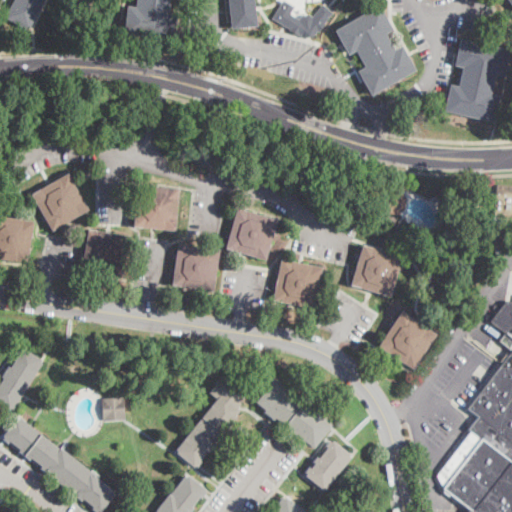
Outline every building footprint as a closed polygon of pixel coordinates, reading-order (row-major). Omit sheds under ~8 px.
[(42,0),(36,12),(26,29),(4,17),(13,0),(42,0)] [(170,0),(169,11),(176,12),(173,40),(123,34),(127,6),(135,7),(136,0),(170,0)] [(254,0),(257,25),(232,28),(229,0),(254,0)] [(333,13),(315,35),(303,37),(279,22),(285,11),(305,23),(309,23),(323,4),(333,13)] [(385,33),(394,49),(401,45),(415,70),(371,95),(357,71),(364,67),(355,51),(348,55),(335,30),(379,5),(392,29),(385,33)] [(507,60),(503,77),(495,75),(490,94),(499,96),(493,122),(444,111),(449,84),(458,86),(462,68),(454,66),(460,39),(509,50),(507,60)] [(212,151),(208,166),(176,157),(180,142),(212,151)] [(68,221),(51,230),(31,194),(68,173),(88,210),(68,221)] [(511,217),(506,217),(505,224),(493,222),(497,184),(511,185),(511,217)] [(178,189),(174,230),(132,226),(136,185),(178,189)] [(398,213),(398,214),(388,213),(381,206),(383,195),(386,192),(390,190),(402,191),(406,198),(404,210),(398,213)] [(276,220),(265,260),(225,248),(236,208),(276,220)] [(28,258),(27,263),(0,259),(0,217),(33,222),(28,258)] [(127,235),(121,277),(81,271),(87,229),(127,235)] [(218,250),(212,291),(170,284),(176,243),(218,250)] [(402,256),(390,297),(350,284),(362,244),(402,256)] [(321,268),(312,307),(271,299),(279,261),(280,259),(321,268)] [(511,511),(466,511),(469,509),(443,490),(436,475),(470,431),(468,429),(478,416),(467,408),(511,351),(499,341),(504,333),(490,321),(505,301),(511,302),(511,511)] [(435,335),(412,369),(377,346),(400,311),(435,335)] [(23,348),(41,360),(39,362),(41,363),(10,410),(0,403),(0,383),(3,379),(0,377),(8,366),(10,367),(17,355),(15,354),(19,348),(21,350),(23,348)] [(227,426),(225,429),(224,428),(216,438),(218,439),(210,449),(210,450),(208,449),(199,460),(201,461),(196,466),(195,465),(193,467),(176,453),(177,451),(175,449),(216,398),(208,392),(222,374),(246,393),(239,402),(240,403),(236,409),(239,411),(227,426)] [(276,379),(331,422),(329,424),(330,426),(313,448),(304,441),(302,443),(291,434),(292,432),(274,418),(273,419),(264,411),(265,410),(255,402),(272,380),(274,382),(276,379)] [(104,420),(102,420),(101,398),(123,396),(125,419),(104,420)] [(20,417),(30,425),(96,476),(95,477),(113,491),(112,492),(114,494),(99,511),(97,511),(92,508),(93,507),(68,488),(67,489),(53,478),(55,476),(48,471),(46,473),(40,468),(42,467),(30,457),(28,459),(21,454),(18,451),(20,449),(9,440),(7,442),(3,439),(4,437),(2,435),(16,417),(18,419),(20,417)] [(332,440),(349,454),(350,455),(348,456),(350,457),(325,488),(324,487),(322,490),(304,476),(306,474),(304,472),(308,467),(310,468),(314,463),(312,462),(317,457),(318,458),(326,447),(325,446),(329,441),(331,442),(332,440)] [(184,475),(186,477),(187,475),(207,491),(201,498),(199,496),(191,507),(193,508),(189,511),(154,511),(169,493),(184,475)] [(273,511),(285,497),(304,511),(273,511)]
